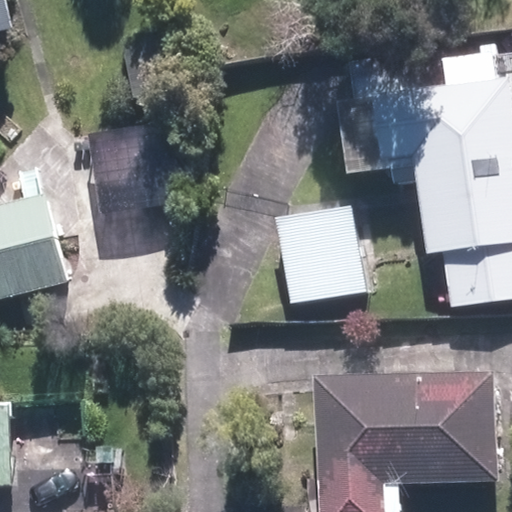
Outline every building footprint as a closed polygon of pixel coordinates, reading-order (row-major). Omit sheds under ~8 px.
[(0,0),(0,38),(27,31),(19,0),(0,0)] [(511,302),(511,83),(390,98),(397,161),(428,157),(439,252),(453,251),(460,308),(511,302)] [(61,193),(0,208),(0,304),(85,282),(61,193)] [(376,292),(363,208),(289,219),(302,303),(376,292)] [(511,438),(511,372),(331,375),(331,511),(396,511),(395,484),(511,481),(511,438)] [(0,483),(20,484),(21,403),(0,402),(0,483)]
